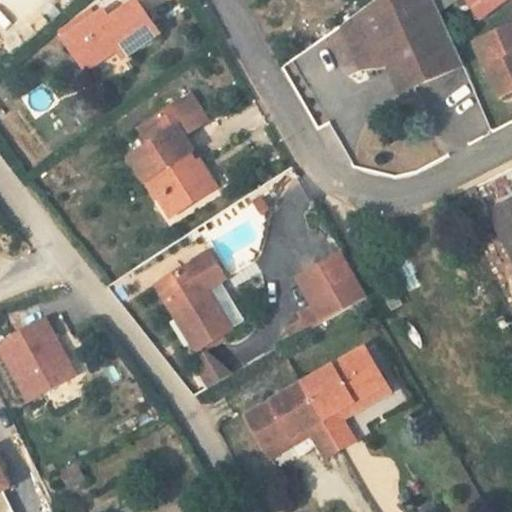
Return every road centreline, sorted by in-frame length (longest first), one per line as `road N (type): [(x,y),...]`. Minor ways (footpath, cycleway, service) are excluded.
road 1 (residential): [(0,170),(171,383),(245,511)]
road 2 (residential): [(511,145),(430,187),(379,199),(324,175),(225,0)]
